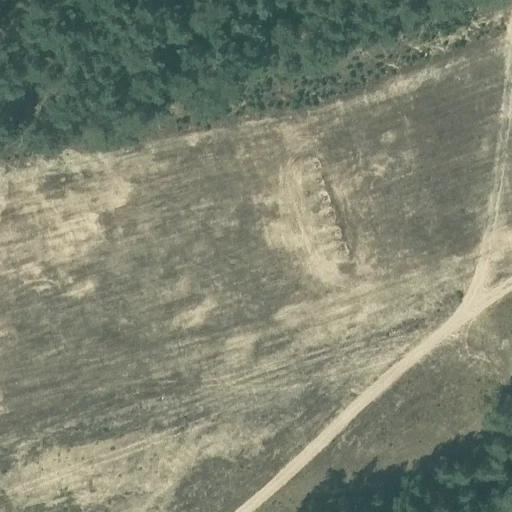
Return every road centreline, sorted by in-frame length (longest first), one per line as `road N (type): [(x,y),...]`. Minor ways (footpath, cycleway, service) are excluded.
road 1 (track): [(243,511),(473,309)]
road 2 (track): [(473,309),(493,229),(511,75)]
